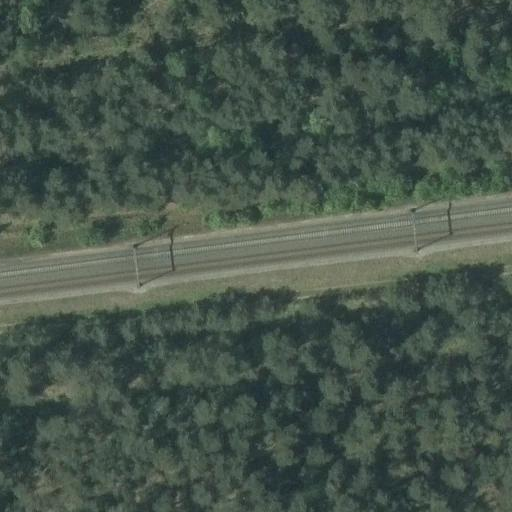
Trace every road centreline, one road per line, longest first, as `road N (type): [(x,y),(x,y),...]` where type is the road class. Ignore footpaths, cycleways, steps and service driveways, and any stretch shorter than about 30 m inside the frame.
road 1 (track): [(0,425),(49,404),(123,410),(366,373),(425,378),(511,353)]
road 2 (track): [(511,275),(0,338)]
